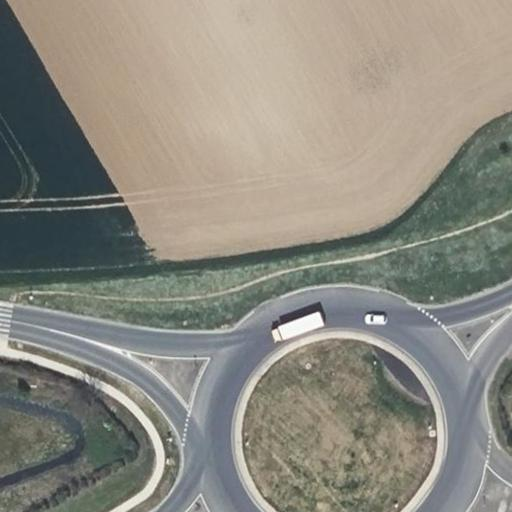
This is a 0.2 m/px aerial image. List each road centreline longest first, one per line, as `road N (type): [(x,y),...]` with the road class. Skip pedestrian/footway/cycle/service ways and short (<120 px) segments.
road 1 (secondary): [(259,333),(177,344),(58,332)]
road 2 (secondary): [(58,332),(147,381),(212,443)]
road 3 (secondary): [(396,318),(368,308),(311,308),(259,333)]
road 4 (secondary): [(259,333),(219,387),(212,443)]
road 5 (secondary): [(511,294),(465,314),(396,318)]
